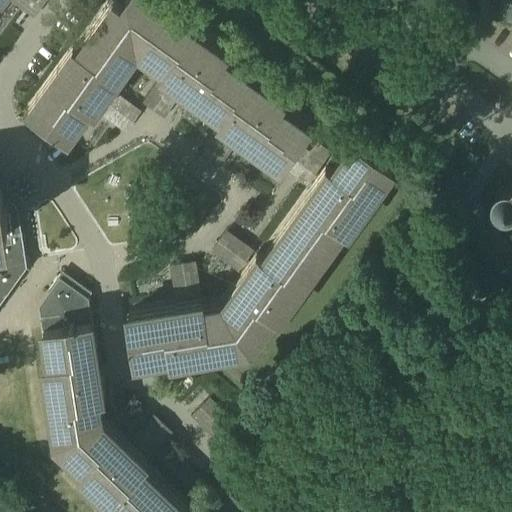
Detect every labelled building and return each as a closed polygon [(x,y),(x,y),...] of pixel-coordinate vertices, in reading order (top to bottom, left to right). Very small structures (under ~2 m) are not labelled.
[(14,0),(35,14),(44,0),(14,0)] [(111,0),(78,46),(74,43),(30,104),(43,114),(42,116),(55,126),(57,124),(70,133),(91,104),(95,107),(111,86),(140,46),(138,0),(111,0)] [(159,0),(138,0),(140,46),(168,66),(165,70),(167,71),(188,87),(225,113),(253,74),(225,54),(228,49),(159,0)] [(511,0),(506,0),(507,7),(511,10),(511,185),(509,184),(507,184),(505,184),(503,185),(502,186),(500,187),(499,188),(498,190),(497,191),(496,193),(496,195),(496,197),(497,198),(497,200),(498,202),(500,203),(511,212),(511,0)] [(144,102),(165,117),(188,87),(167,71),(144,102)] [(225,113),(221,118),(223,119),(244,134),(283,162),(292,149),(294,150),(300,142),(301,143),(302,142),(299,139),(311,123),(281,101),(285,97),(253,74),(225,113)] [(95,107),(126,130),(142,108),(111,86),(95,107)] [(199,152),(220,167),(244,134),(223,119),(199,152)] [(369,144),(368,146),(367,146),(354,137),(333,166),(327,162),(311,184),(313,185),(263,254),(303,282),(346,224),(350,227),(394,166),(381,156),(382,154),(369,144)] [(0,298),(26,263),(23,247),(24,247),(17,199),(4,201),(1,180),(0,180),(0,298)] [(215,251),(242,270),(257,249),(231,230),(215,251)] [(303,282),(263,254),(257,249),(242,270),(244,272),(224,298),(252,344),(277,310),(281,313),(303,282)] [(171,266),(176,299),(203,294),(198,261),(171,266)] [(40,303),(44,328),(93,320),(89,295),(60,274),(40,303)] [(252,344),(224,298),(204,301),(203,294),(176,299),(177,301),(128,309),(131,325),(129,325),(131,337),(132,337),(135,357),(172,351),(173,356),(252,344)] [(100,367),(93,320),(44,328),(49,363),(44,363),(56,440),(102,415),(99,394),(106,393),(102,367),(100,367)] [(163,438),(171,428),(152,413),(144,422),(163,438)] [(128,440),(102,415),(56,440),(85,467),(81,471),(109,498),(143,463),(148,457),(129,439),(128,440)] [(195,511),(143,463),(109,498),(124,511),(195,511)] [(230,491),(220,501),(230,511),(244,511),(248,509),(230,491)]
